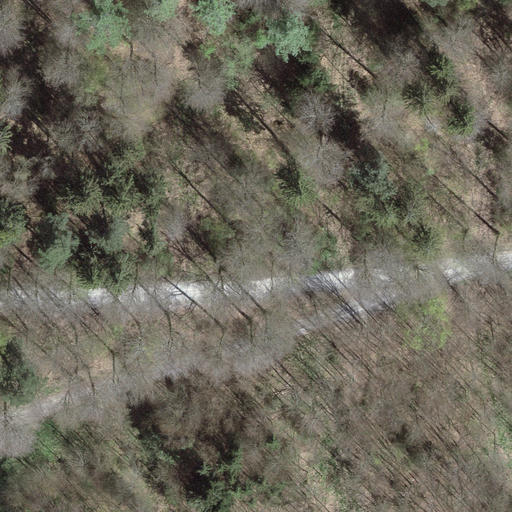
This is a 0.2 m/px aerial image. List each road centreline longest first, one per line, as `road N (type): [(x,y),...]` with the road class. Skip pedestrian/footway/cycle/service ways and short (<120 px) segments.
road 1 (track): [(511,262),(212,292),(0,293)]
road 2 (track): [(0,428),(441,270)]
